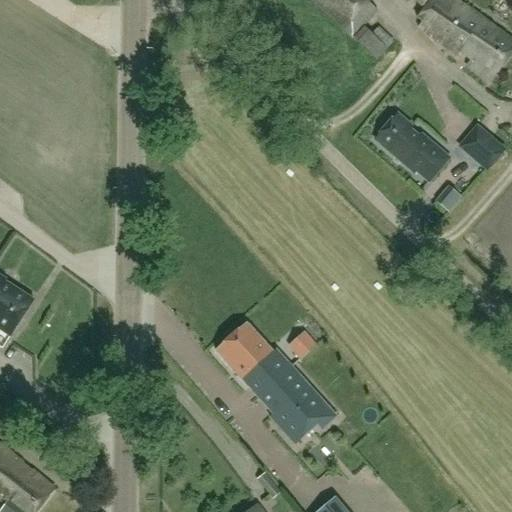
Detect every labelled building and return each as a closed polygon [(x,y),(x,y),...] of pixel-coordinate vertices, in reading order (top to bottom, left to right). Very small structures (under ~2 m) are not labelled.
[(0,0),(0,69),(54,88),(79,16),(56,8),(59,2),(53,0),(0,0)] [(372,34),(364,27),(377,13),(363,0),(310,0),(353,40),(376,62),(395,41),(379,27),(372,34)] [(429,0),(404,0),(407,3),(412,0),(413,0),(422,9),(429,0)] [(488,82),(511,52),(511,40),(455,0),(431,0),(417,18),(422,22),(418,27),(456,57),(461,54),(471,61),(468,66),(488,82)] [(375,140),(414,174),(417,171),(429,182),(449,159),(421,135),(418,137),(411,130),(412,127),(397,115),(375,140)] [(504,150),(476,128),(460,148),(487,170),(504,150)] [(511,153),(489,179),(511,198),(511,153)] [(448,187),(436,201),(449,213),(462,199),(448,187)] [(6,280),(0,276),(0,330),(10,337),(34,300),(5,282),(6,280)] [(273,354),(246,324),(216,351),(258,398),(292,368),(276,351),(273,354)] [(302,332),(289,343),(303,357),(315,346),(302,332)] [(336,418),(292,368),(258,398),(273,415),(270,418),(294,446),(318,425),(322,430),(336,418)] [(236,447),(249,434),(217,399),(203,412),(236,447)] [(36,511),(54,489),(22,462),(0,445),(0,502),(5,506),(0,511),(36,511)] [(281,493),(265,474),(257,480),(272,500),(281,493)] [(318,511),(346,511),(335,498),(318,511)]
